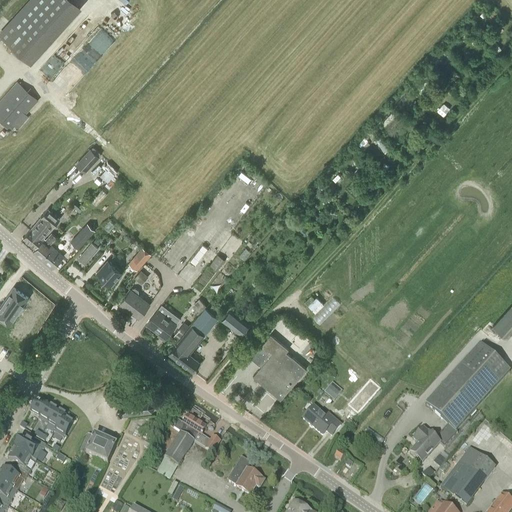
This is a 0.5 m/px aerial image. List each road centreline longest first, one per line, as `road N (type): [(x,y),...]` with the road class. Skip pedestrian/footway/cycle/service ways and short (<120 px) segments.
road 1 (unclassified): [(299,460),(81,303)]
road 2 (residential): [(0,440),(81,303)]
